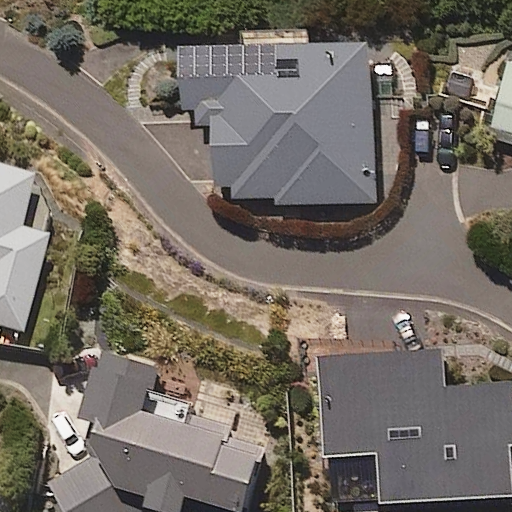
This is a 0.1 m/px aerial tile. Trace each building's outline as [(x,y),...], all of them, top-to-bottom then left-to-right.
[(205,117),(206,130),(224,130),(225,192),(238,192),(238,203),(281,202),(281,208),(388,205),(386,127),(384,49),(316,51),(316,36),(251,37),(251,54),(194,55),(196,117),(205,117)] [(511,93),(498,141),(511,145),(511,93)] [(0,331),(3,332),(28,340),(55,249),(31,242),(46,195),(4,182),(0,176),(0,331)] [(168,373),(115,358),(97,423),(111,438),(106,456),(52,484),(66,511),(139,511),(135,502),(150,495),(158,511),(197,511),(204,505),(229,511),(260,511),(276,453),(235,442),(238,431),(202,421),(200,429),(156,417),(168,373)] [(511,393),(458,395),(457,359),(326,364),(329,460),(369,459),(386,458),(388,506),(511,501),(511,393)]
